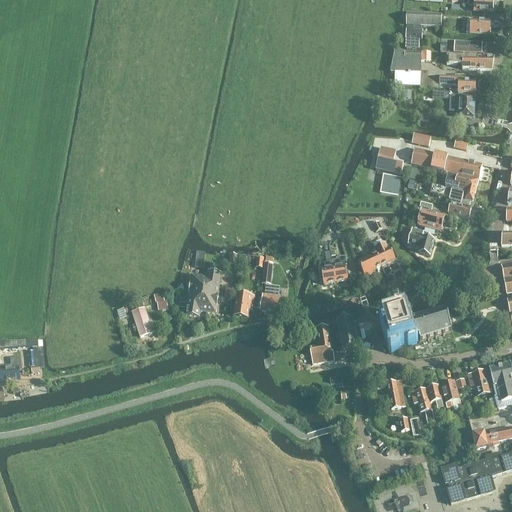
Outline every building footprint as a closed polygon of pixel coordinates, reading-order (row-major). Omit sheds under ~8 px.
[(493,14),(494,2),(468,0),(468,7),(474,8),(474,12),(493,14)] [(441,28),(442,16),(407,14),(406,26),(407,26),(421,27),(441,28)] [(490,29),(490,23),(472,21),(471,35),(489,36),(489,34),(490,33),(491,30),(490,29)] [(422,42),(422,32),(421,32),(421,27),(407,26),(406,49),(414,49),(414,41),(422,42)] [(482,54),(482,44),(455,42),(454,53),(482,54)] [(428,77),(428,73),(421,72),(421,61),(421,53),(394,52),(390,73),(396,73),(395,86),(420,87),(420,89),(438,90),(439,84),(439,77),(428,77)] [(429,62),(429,54),(421,53),(421,61),(429,62)] [(492,71),(494,58),(447,58),(447,66),(456,66),(457,65),(463,65),(462,71),(492,71)] [(475,88),(476,82),(466,81),(466,76),(455,76),(455,78),(439,77),(439,84),(458,86),(458,94),(475,95),(475,93),(476,92),(476,89),(475,88)] [(411,100),(412,92),(403,91),(403,100),(411,100)] [(474,119),(475,98),(450,97),(449,113),(458,114),(458,119),(474,119)] [(429,149),(431,140),(414,136),(412,145),(429,149)] [(466,152),(468,146),(456,143),(454,149),(466,152)] [(393,163),(396,153),(380,150),(375,171),(401,176),(403,165),(393,163)] [(482,166),(415,150),(412,165),(479,181),(482,166)] [(416,181),(418,171),(409,169),(407,179),(416,181)] [(398,197),(401,178),(383,176),(380,195),(398,197)] [(473,202),(478,181),(468,179),(458,176),(457,179),(448,177),(445,187),(467,193),(465,200),(473,202)] [(462,202),(463,196),(462,193),(433,186),(430,195),(435,196),(437,196),(436,198),(447,201),(447,203),(450,204),(450,203),(469,208),(470,204),(462,202)] [(469,219),(471,210),(450,204),(448,214),(469,219)] [(440,233),(445,217),(423,212),(419,228),(425,230),(424,233),(434,236),(435,232),(440,233)] [(382,229),(379,223),(374,226),(377,232),(382,229)] [(430,258),(434,241),(422,238),(424,233),(412,230),(407,246),(420,250),(419,255),(430,258)] [(511,234),(502,235),(502,247),(511,247),(511,234)] [(374,251),(369,241),(364,243),(369,253),(374,251)] [(371,272),(395,261),(390,250),(358,264),(359,266),(356,268),(359,274),(362,272),(365,278),(372,274),(371,272)] [(336,284),(332,262),(330,252),(325,253),(327,264),(319,265),(323,286),(336,284)] [(236,268),(237,257),(229,256),(228,267),(236,268)] [(337,261),(332,262),(336,284),(348,282),(345,267),(347,267),(346,258),(336,259),(337,261)] [(263,270),(264,259),(257,259),(255,269),(263,270)] [(511,277),(511,263),(501,266),(503,279),(511,277)] [(270,287),(273,266),(264,265),(262,286),(270,287)] [(219,289),(221,275),(208,273),(207,278),(201,278),(199,289),(204,290),(209,291),(209,288),(219,289)] [(199,289),(201,278),(192,276),(189,301),(197,302),(198,298),(203,299),(204,290),(199,289)] [(216,315),(219,289),(209,288),(209,291),(204,290),(203,299),(208,300),(206,313),(216,315)] [(167,310),(166,302),(164,303),(162,294),(154,296),(156,304),(157,304),(159,312),(167,310)] [(253,311),(255,298),(236,295),(233,318),(248,320),(250,310),(253,311)] [(279,315),(282,298),(263,296),(260,312),(279,315)] [(206,313),(208,300),(203,299),(198,298),(197,302),(189,301),(186,316),(199,318),(200,313),(206,313)] [(152,335),(144,310),(133,314),(136,326),(138,331),(141,339),(152,335)] [(127,319),(124,311),(117,314),(120,321),(127,319)] [(452,332),(450,326),(452,326),(451,324),(450,325),(449,324),(453,323),(452,319),(448,320),(448,318),(449,318),(449,316),(447,317),(445,311),(437,313),(437,311),(435,312),(436,314),(430,315),(429,314),(427,314),(428,316),(422,318),(421,316),(420,317),(420,318),(413,321),(414,324),(409,326),(408,323),(406,324),(406,322),(400,323),(399,326),(389,329),(389,327),(386,328),(387,330),(385,331),(385,333),(387,333),(391,347),(389,347),(390,350),(393,349),(393,351),(396,351),(395,349),(409,344),(410,346),(413,346),(412,343),(414,343),(413,340),(419,338),(420,343),(427,340),(427,342),(429,341),(429,340),(434,338),(435,340),(437,339),(436,337),(442,336),(443,337),(444,337),(444,335),(452,332)] [(357,350),(354,333),(352,321),(337,324),(343,353),(357,350)] [(332,354),(328,328),(316,330),(319,347),(309,349),(313,366),(334,362),(333,353),(332,354)] [(42,368),(40,348),(42,348),(42,342),(38,342),(38,341),(0,342),(0,350),(32,349),(33,352),(28,352),(30,368),(34,368),(34,369),(31,370),(31,374),(39,373),(39,368),(42,368)] [(0,382),(19,381),(19,372),(22,372),(21,359),(10,360),(11,366),(5,367),(0,367),(0,382)] [(511,382),(511,370),(511,365),(489,370),(496,398),(498,398),(496,393),(499,392),(498,385),(511,382)] [(490,395),(484,372),(467,376),(471,389),(475,388),(477,398),(490,395)] [(464,380),(456,382),(458,392),(467,390),(464,380)] [(406,408),(401,382),(387,385),(392,411),(406,408)] [(460,401),(455,382),(441,386),(447,409),(452,408),(451,403),(460,401)] [(511,401),(511,385),(511,382),(498,385),(499,392),(496,393),(498,398),(496,398),(495,398),(496,405),(491,406),(493,414),(498,413),(498,411),(506,409),(505,403),(511,401)] [(443,408),(438,387),(427,389),(430,404),(436,403),(438,410),(443,408)] [(432,411),(426,390),(415,393),(416,395),(412,396),(414,406),(418,405),(421,414),(425,413),(427,424),(434,422),(432,411)] [(409,432),(407,420),(399,422),(401,434),(409,432)] [(422,437),(418,420),(410,422),(413,437),(422,437)] [(486,445),(511,439),(511,431),(511,428),(473,436),(476,451),(487,449),(486,445)] [(456,453),(455,446),(448,447),(450,454),(456,453)] [(496,493),(491,479),(511,472),(511,455),(497,459),(496,455),(485,458),(486,461),(457,469),(456,466),(441,471),(445,486),(448,486),(449,490),(447,491),(451,506),(496,493)]
